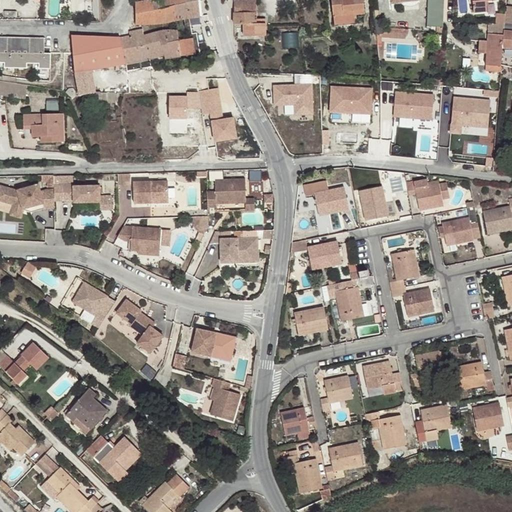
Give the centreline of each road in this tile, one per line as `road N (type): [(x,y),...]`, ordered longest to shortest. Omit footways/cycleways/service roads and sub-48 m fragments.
road 1 (residential): [(0,249),(87,258),(166,302),(271,323)]
road 2 (residential): [(277,161),(0,169)]
road 3 (unclassified): [(511,179),(358,160),(280,172)]
road 4 (tertiary): [(213,0),(230,65),(277,161)]
road 5 (unknown): [(183,305),(215,225),(283,221)]
road 6 (tertiary): [(280,172),(286,201),(271,323)]
road 7 (residential): [(123,0),(112,26),(0,25)]
